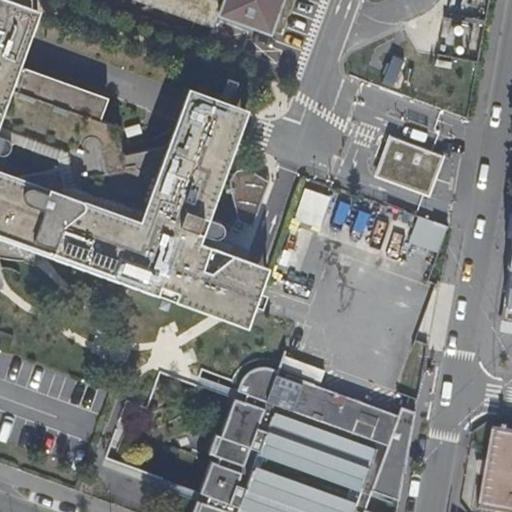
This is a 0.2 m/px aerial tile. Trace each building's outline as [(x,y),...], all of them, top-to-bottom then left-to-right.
[(0,0),(0,236),(237,326),(259,268),(187,242),(190,234),(203,238),(208,238),(213,235),(215,230),(215,225),(212,220),(202,217),(237,121),(241,110),(183,89),(179,101),(163,145),(118,155),(110,126),(95,120),(103,96),(15,64),(22,45),(35,10),(5,0),(0,0)] [(136,0),(208,27),(215,11),(262,28),(272,0),(136,0)] [(456,160),(389,135),(374,177),(430,197),(436,178),(450,185),(456,160)] [(225,186),(234,221),(247,225),(264,179),(242,166),(236,166),(230,168),(225,186)] [(305,188),(292,220),(320,230),(332,198),(305,188)] [(409,243),(440,250),(447,222),(416,215),(409,243)] [(395,511),(413,411),(400,407),(394,421),(310,392),(314,383),(285,374),(283,377),(277,375),(278,371),(265,367),(261,366),(257,367),(251,369),(248,370),(243,375),(238,379),(237,382),(235,389),(243,391),(240,399),(232,396),(218,433),(214,431),(207,452),(216,456),(213,462),(208,460),(196,492),(202,494),(199,500),(194,499),(188,511),(395,511)] [(511,511),(511,433),(504,432),(504,428),(500,427),(499,431),(491,430),(491,433),(492,433),(479,508),(477,508),(477,511),(483,511),(511,511)]
